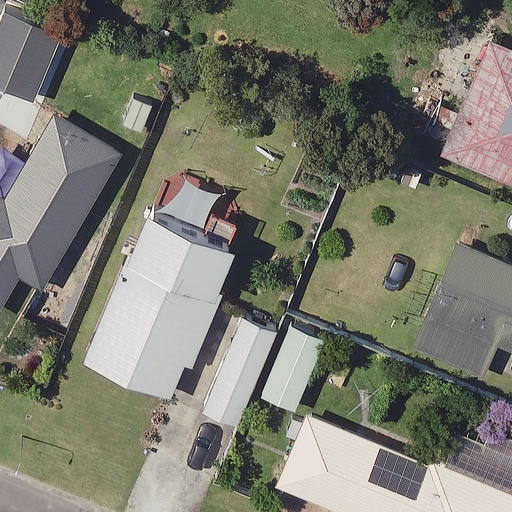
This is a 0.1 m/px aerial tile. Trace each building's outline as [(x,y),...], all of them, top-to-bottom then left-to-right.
[(511,43),(497,38),(449,150),(511,176),(511,43)] [(127,151),(59,111),(0,212),(0,311),(3,313),(25,274),(48,287),(127,151)] [(246,246),(158,205),(87,355),(175,397),(246,246)] [(511,264),(461,244),(420,343),(488,372),(501,340),(511,344),(511,264)] [(282,327),(248,312),(207,407),(241,422),(282,327)] [(330,337),(295,322),(265,393),(299,408),(330,337)] [(511,511),(511,487),(441,458),(314,405),(281,483),(350,511),(511,511)]
